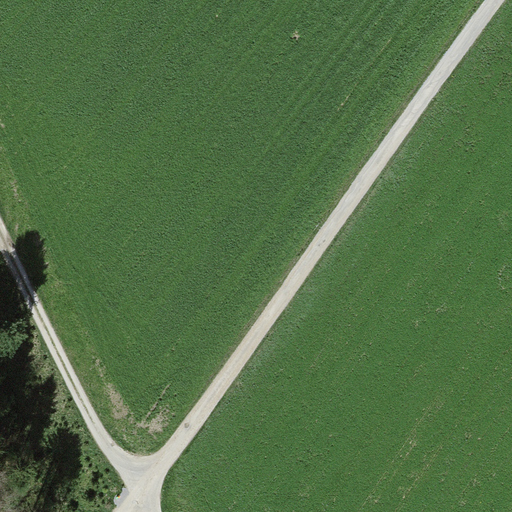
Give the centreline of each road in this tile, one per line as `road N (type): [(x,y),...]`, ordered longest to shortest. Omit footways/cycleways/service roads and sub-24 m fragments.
road 1 (track): [(140,493),(495,0)]
road 2 (track): [(140,493),(0,210)]
